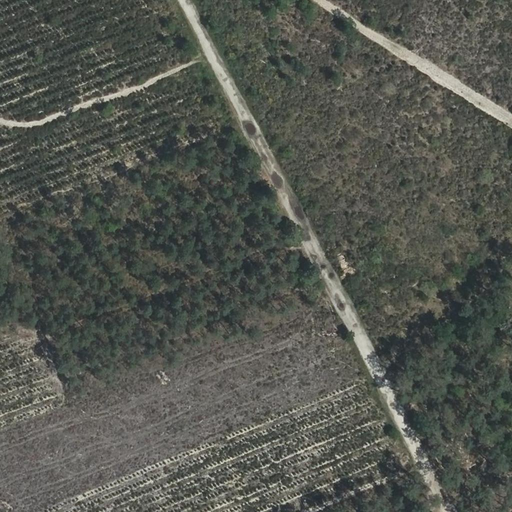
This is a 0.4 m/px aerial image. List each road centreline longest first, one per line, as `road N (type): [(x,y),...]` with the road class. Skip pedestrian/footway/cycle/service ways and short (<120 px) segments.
road 1 (track): [(453,511),(185,0)]
road 2 (track): [(212,52),(36,124),(0,121)]
road 3 (track): [(511,119),(325,0)]
